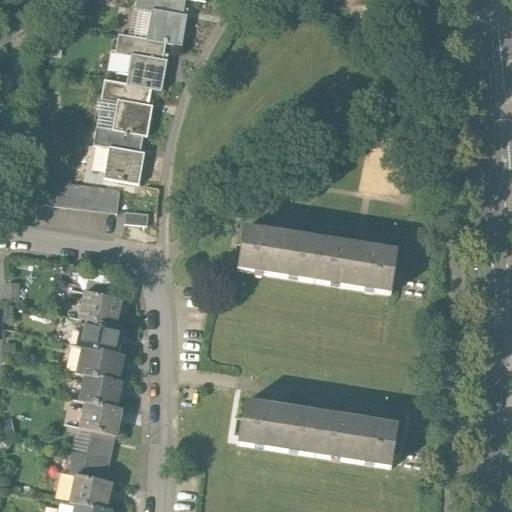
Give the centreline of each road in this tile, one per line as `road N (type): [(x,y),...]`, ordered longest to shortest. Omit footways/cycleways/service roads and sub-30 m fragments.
road 1 (residential): [(0,236),(124,255),(148,273),(160,328),(155,511)]
road 2 (secondary): [(492,182),(487,511)]
